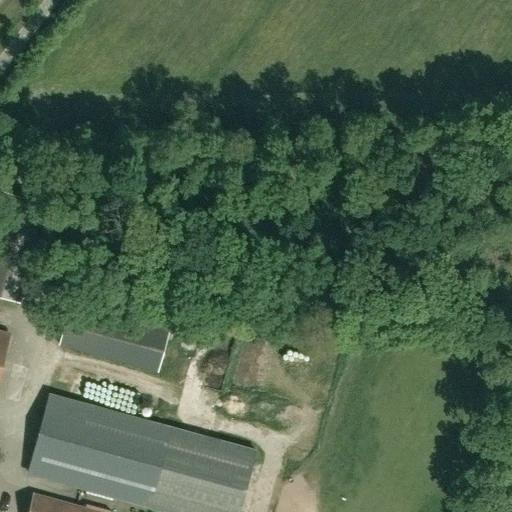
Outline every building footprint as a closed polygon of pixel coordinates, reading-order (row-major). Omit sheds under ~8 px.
[(0,191),(0,296),(19,302),(46,204),(0,191)] [(71,297),(58,345),(156,372),(169,324),(71,297)] [(0,368),(9,335),(0,332),(0,368)] [(48,395),(27,473),(169,511),(237,511),(254,451),(48,395)] [(26,511),(103,511),(32,493),(26,511)]
